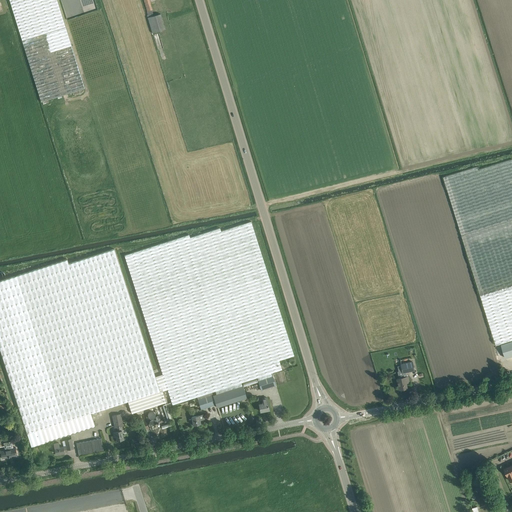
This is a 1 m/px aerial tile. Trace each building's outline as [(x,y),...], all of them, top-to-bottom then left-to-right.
[(9,0),(22,40),(66,26),(57,0),(9,0)] [(143,0),(147,11),(153,10),(149,0),(143,0)] [(152,33),(165,29),(160,13),(147,17),(152,33)] [(66,26),(22,40),(41,102),(85,89),(66,26)] [(444,177),(496,346),(500,344),(511,340),(511,159),(478,170),(477,167),(444,177)] [(197,397),(212,392),(215,391),(241,382),(257,377),(271,373),(282,369),(279,360),(294,355),(251,221),(221,231),(220,228),(190,237),(189,234),(124,255),(163,374),(167,389),(173,404),(197,397)] [(47,266),(94,412),(128,401),(132,413),(166,402),(162,390),(167,389),(163,374),(155,376),(114,249),(68,263),(67,259),(47,266)] [(92,413),(94,412),(47,266),(0,280),(0,349),(31,446),(45,442),(96,425),(95,424),(96,424),(95,421),(94,422),(92,413)] [(511,340),(500,344),(504,357),(511,354),(511,340)] [(404,377),(403,372),(414,370),(412,363),(401,365),(402,371),(397,372),(399,378),(397,379),(399,390),(407,388),(406,383),(407,382),(407,383),(409,382),(408,376),(404,377)] [(257,377),(261,390),(276,385),(273,376),(272,376),(271,373),(257,377)] [(241,382),(215,391),(216,394),(213,395),(216,405),(217,407),(247,398),(243,385),(242,386),(241,382)] [(216,405),(213,395),(212,392),(197,397),(201,409),(202,409),(216,405)] [(259,404),(260,406),(261,411),(269,410),(267,397),(262,398),(263,403),(259,404)] [(123,426),(122,421),(120,414),(113,415),(115,427),(117,427),(118,431),(113,432),(114,436),(116,436),(117,440),(124,439),(121,426),(123,426)] [(203,414),(192,417),(193,425),(201,423),(200,420),(204,419),(203,414)] [(103,450),(101,438),(76,443),(79,455),(103,450)] [(59,442),(54,443),(55,449),(56,454),(64,452),(64,451),(64,450),(67,449),(67,450),(73,448),(72,443),(71,439),(65,440),(66,440),(62,441),(63,446),(59,447),(59,442)] [(12,441),(8,442),(4,443),(5,449),(5,450),(1,451),(2,458),(9,457),(10,457),(9,456),(11,456),(11,457),(17,456),(16,451),(15,447),(13,448),(12,441)]
